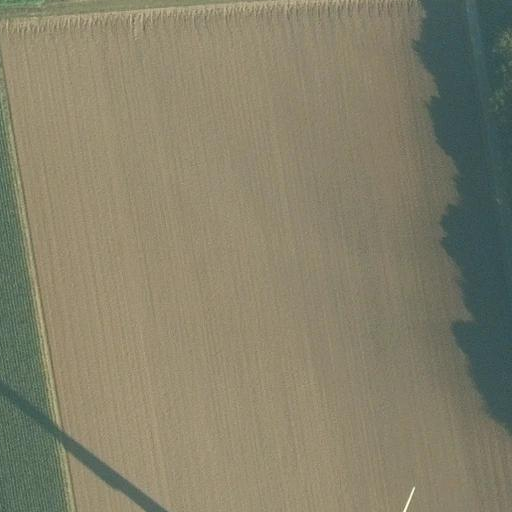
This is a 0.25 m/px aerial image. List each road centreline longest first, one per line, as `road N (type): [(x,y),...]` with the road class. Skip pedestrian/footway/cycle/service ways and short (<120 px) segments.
road 1 (track): [(467,0),(511,262)]
road 2 (track): [(214,0),(0,13)]
